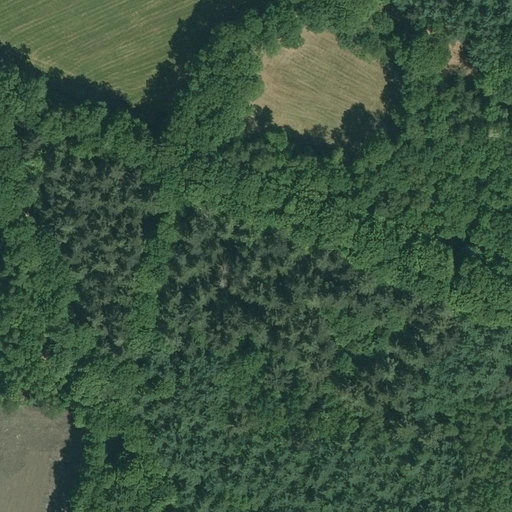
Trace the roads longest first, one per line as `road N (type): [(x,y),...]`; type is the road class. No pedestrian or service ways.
road 1 (track): [(0,83),(511,296)]
road 2 (track): [(116,425),(0,160)]
